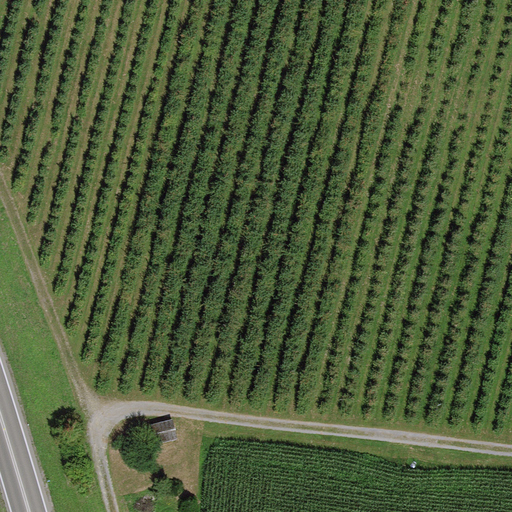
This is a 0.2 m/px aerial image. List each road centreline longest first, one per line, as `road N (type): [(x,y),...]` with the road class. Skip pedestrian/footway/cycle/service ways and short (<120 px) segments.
road 1 (track): [(511,463),(99,418)]
road 2 (track): [(0,218),(88,438)]
